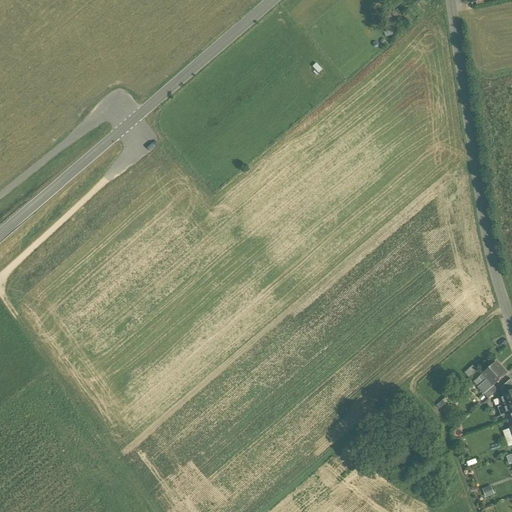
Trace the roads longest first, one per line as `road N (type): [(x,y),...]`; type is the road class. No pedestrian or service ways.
road 1 (track): [(0,196),(111,108),(139,149),(0,278)]
road 2 (residential): [(273,0),(0,233)]
road 3 (residential): [(511,318),(479,187),(450,0)]
road 4 (track): [(265,511),(506,303)]
road 5 (track): [(0,292),(155,511)]
